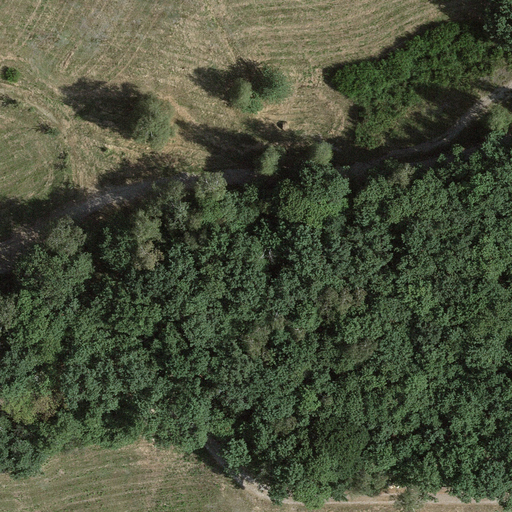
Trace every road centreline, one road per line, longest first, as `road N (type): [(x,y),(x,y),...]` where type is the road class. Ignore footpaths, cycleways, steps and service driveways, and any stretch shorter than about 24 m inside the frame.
road 1 (track): [(511,138),(405,167),(254,164),(132,172),(96,185)]
road 2 (track): [(0,96),(34,105),(96,185)]
road 3 (track): [(96,185),(21,266),(0,268)]
